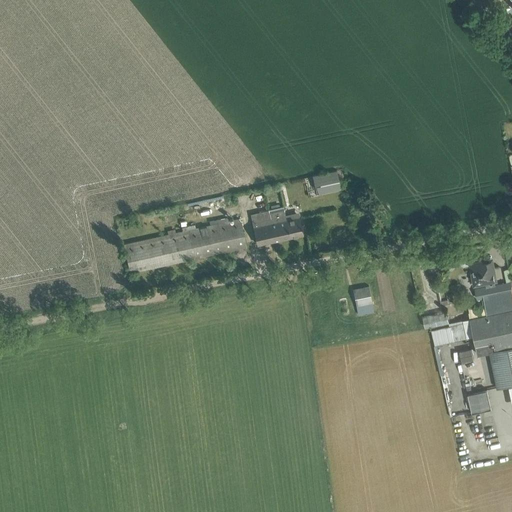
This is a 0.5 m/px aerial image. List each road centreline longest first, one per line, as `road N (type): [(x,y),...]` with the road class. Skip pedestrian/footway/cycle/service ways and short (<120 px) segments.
road 1 (track): [(0,329),(260,274)]
road 2 (unclassified): [(260,274),(511,223)]
